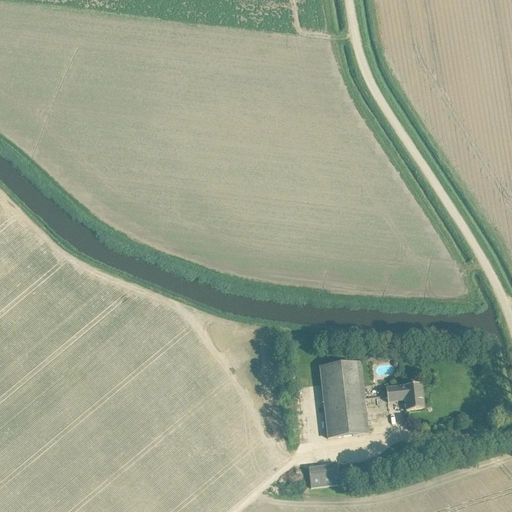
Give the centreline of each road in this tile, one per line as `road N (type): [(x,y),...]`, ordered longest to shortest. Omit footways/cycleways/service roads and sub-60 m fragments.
road 1 (unclassified): [(511,327),(492,275),(372,92),(350,0)]
road 2 (unknown): [(511,431),(303,457)]
